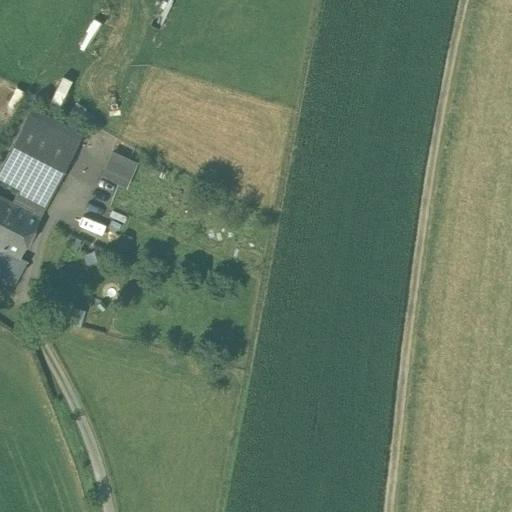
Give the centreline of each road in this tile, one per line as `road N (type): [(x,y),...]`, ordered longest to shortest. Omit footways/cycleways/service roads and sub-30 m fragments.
road 1 (track): [(464,0),(446,72),(395,511)]
road 2 (track): [(108,511),(50,357),(22,305),(0,294)]
road 3 (track): [(22,305),(39,239),(72,173)]
